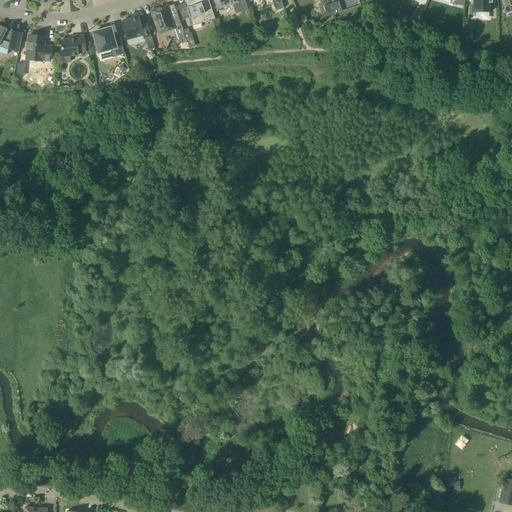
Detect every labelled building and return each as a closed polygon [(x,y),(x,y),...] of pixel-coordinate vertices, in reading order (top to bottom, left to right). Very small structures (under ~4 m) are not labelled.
[(183,0),(193,26),(215,19),(208,0),(183,0)] [(213,0),(214,2),(215,3),(217,9),(232,4),(236,14),(248,10),(244,0),(213,0)] [(284,8),(281,0),(272,0),(273,0),(280,0),(283,8),(282,8),(282,9),(284,8)] [(470,0),(470,1),(473,1),(473,13),(474,13),(474,11),(489,11),(489,12),(490,12),(490,3),(492,3),(491,0),(470,0)] [(326,2),(318,5),(322,17),(330,14),(326,2)] [(182,26),(177,14),(172,15),(170,14),(167,5),(151,11),(159,34),(175,29),(175,28),(182,26)] [(139,21),(138,17),(137,13),(131,15),(130,15),(131,19),(121,21),(127,40),(143,35),(144,39),(151,36),(146,19),(139,21)] [(8,50),(18,52),(22,33),(12,31),(8,30),(0,25),(0,52),(7,55),(8,50)] [(112,57),(124,54),(119,36),(113,37),(111,28),(93,33),(98,53),(110,50),(112,57)] [(191,33),(185,35),(187,43),(193,41),(191,33)] [(42,60),(51,61),(52,48),(43,47),(44,37),(29,35),(26,60),(42,62),(42,60)] [(78,53),(85,52),(84,35),(70,37),(70,39),(61,40),(63,63),(70,62),(70,56),(78,55),(78,53)] [(185,35),(184,35),(178,38),(180,44),(187,43),(185,35)] [(124,63),(118,67),(122,73),(128,69),(124,63)] [(90,76),(84,81),(89,86),(94,81),(90,76)] [(333,444),(337,429),(323,426),(319,441),(333,444)] [(447,477),(446,490),(455,491),(455,481),(456,478),(447,477)] [(511,504),(511,480),(505,479),(500,502),(511,504)]
